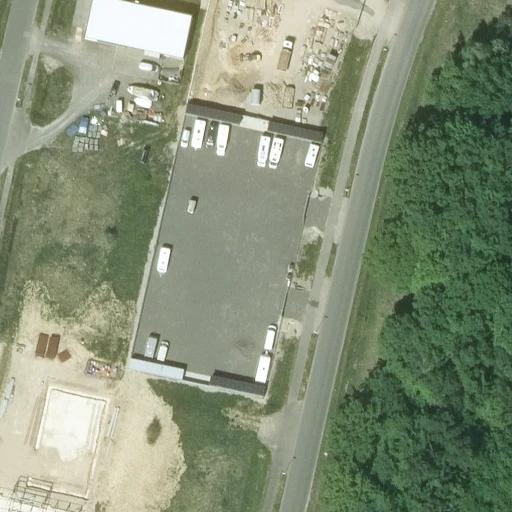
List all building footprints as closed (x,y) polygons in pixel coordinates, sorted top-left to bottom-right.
[(192,22),(93,0),(84,42),(183,63),(192,22)] [(186,106),(184,117),(238,129),(240,119),(186,106)] [(268,124),(265,135),(319,147),(322,136),(268,124)] [(131,361),(129,371),(183,384),(185,373),(131,361)] [(213,379),(210,389),(264,401),(266,390),(213,379)] [(82,511),(109,403),(50,392),(25,504),(0,496),(0,511),(82,511)]
